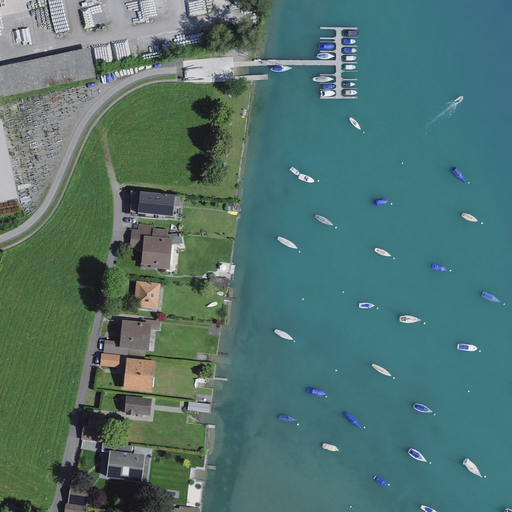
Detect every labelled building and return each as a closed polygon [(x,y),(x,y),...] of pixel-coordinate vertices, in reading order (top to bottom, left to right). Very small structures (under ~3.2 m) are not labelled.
[(0,97),(96,77),(96,74),(95,69),(90,47),(0,66),(0,97)] [(0,127),(0,204),(18,202),(6,127),(0,127)] [(172,216),(173,205),(183,205),(184,195),(174,194),(175,193),(140,189),(138,212),(172,216)] [(181,232),(168,234),(169,229),(155,228),(155,225),(138,224),(138,229),(131,228),(130,247),(142,248),(140,267),(154,269),(154,267),(170,268),(172,244),(182,242),(181,232)] [(229,279),(229,278),(210,276),(209,285),(228,287),(229,279)] [(160,282),(136,280),(134,306),(158,308),(160,282)] [(105,339),(104,352),(145,356),(146,349),(148,350),(151,329),(159,330),(160,320),(143,318),(143,320),(122,318),(120,340),(105,339)] [(119,367),(120,354),(101,352),(100,365),(119,367)] [(156,359),(127,356),(123,388),(153,391),(156,359)] [(127,411),(126,413),(136,414),(136,412),(150,414),(152,397),(126,394),(125,411),(127,411)] [(210,403),(188,401),(187,409),(197,410),(209,411),(210,403)] [(87,427),(102,429),(104,416),(89,414),(88,422),(87,427)] [(102,435),(102,429),(87,427),(88,422),(83,422),(81,440),(103,442),(103,441),(103,435),(102,435)] [(132,444),(103,441),(103,442),(102,450),(109,451),(106,476),(142,480),(145,453),(131,451),(132,444)] [(70,482),(68,503),(87,505),(89,485),(70,482)] [(64,511),(80,511),(81,511),(85,511),(87,505),(68,503),(65,502),(64,511)]
